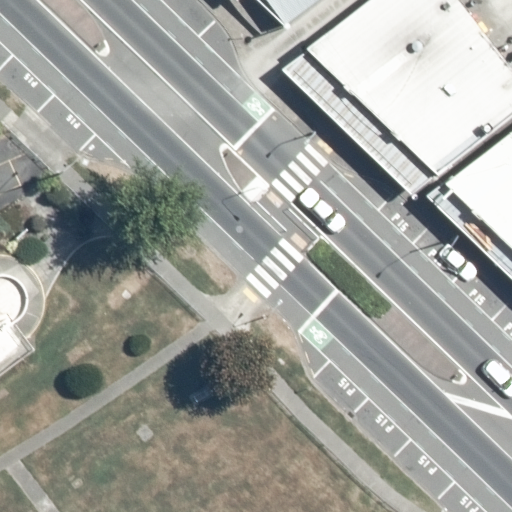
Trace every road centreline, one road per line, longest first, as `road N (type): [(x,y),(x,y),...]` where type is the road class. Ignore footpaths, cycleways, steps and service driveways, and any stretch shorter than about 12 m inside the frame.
road 1 (secondary): [(511,447),(429,406),(2,0)]
road 2 (secondary): [(105,0),(475,352),(511,416)]
